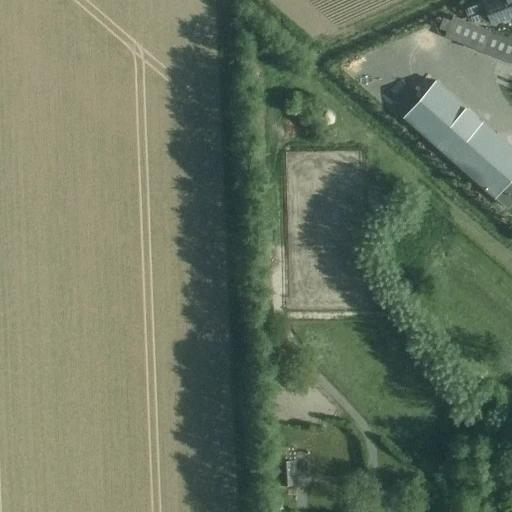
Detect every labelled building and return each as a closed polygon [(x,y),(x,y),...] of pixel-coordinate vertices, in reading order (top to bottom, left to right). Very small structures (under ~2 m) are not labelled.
[(491,25),(511,17),(511,0),(481,0),(483,3),(465,9),(469,21),(472,20),(473,23),(482,19),(483,22),(490,20),(491,25)] [(494,32),(453,15),(451,20),(447,31),(445,36),(486,52),(485,53),(511,64),(511,36),(495,30),(494,32)] [(444,17),(440,28),(447,31),(451,20),(444,17)] [(511,148),(435,81),(403,117),(493,195),(511,172),(511,148)] [(277,484),(298,483),(297,459),(276,460),(277,484)]
